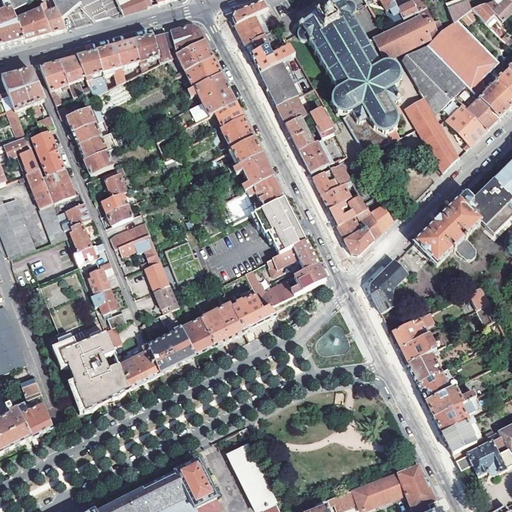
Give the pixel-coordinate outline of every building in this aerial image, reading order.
[(0,50),(13,47),(24,44),(12,13),(6,0),(0,0),(0,7),(4,6),(7,14),(0,17),(0,50)] [(73,12),(77,9),(73,0),(6,0),(12,13),(18,10),(36,2),(38,4),(44,2),(48,0),(50,0),(56,12),(61,22),(69,15),(73,12)] [(115,0),(121,12),(123,16),(147,10),(142,0),(115,0)] [(378,0),(382,5),(387,13),(390,11),(393,17),(399,14),(397,11),(391,0),(378,0)] [(427,10),(421,0),(419,0),(397,11),(399,14),(404,22),(427,10)] [(495,15),(503,23),(511,14),(511,6),(509,3),(505,0),(500,0),(498,1),(495,3),(486,6),(495,15)] [(443,176),(458,160),(434,119),(401,64),(403,59),(427,48),(439,37),(427,10),(404,22),(405,24),(399,27),(368,43),(356,22),(352,15),(355,12),(355,8),(353,5),(349,4),(346,5),(344,1),(298,27),(300,32),(298,33),(298,35),(297,37),(297,38),(298,40),(299,41),(301,42),(303,43),(304,43),(306,42),(336,94),(333,97),(331,101),(330,105),(332,111),(334,115),(339,117),(343,118),(348,117),(343,120),(364,156),(389,145),(416,131),(443,176)] [(18,10),(22,20),(41,12),(38,4),(36,2),(18,10)] [(63,33),(65,32),(61,22),(56,12),(48,15),(46,8),(44,2),(38,4),(41,12),(51,36),(63,33)] [(468,3),(449,11),(454,26),(459,23),(472,12),(468,3)] [(262,7),(235,17),(234,20),(232,23),(236,28),(254,20),(268,13),(264,6),(262,7)] [(473,11),(486,24),(495,15),(486,6),(473,11)] [(46,38),(51,36),(41,12),(22,20),(18,10),(12,13),(24,44),(46,38)] [(399,14),(393,17),(399,27),(405,24),(404,22),(399,14)] [(263,39),(254,20),(236,28),(240,37),(244,46),(246,49),(263,39)] [(478,99),(480,101),(487,94),(485,93),(485,91),(484,79),(489,74),(488,73),(499,63),(459,23),(454,26),(439,37),(427,48),(466,87),(474,96),(475,95),(478,99)] [(194,29),(192,27),(164,35),(152,38),(158,61),(159,66),(176,57),(204,43),(198,31),(194,29)] [(272,43),(268,36),(263,39),(267,45),(272,43)] [(263,39),(246,49),(250,56),(251,59),(266,50),(285,40),(283,37),(272,43),(267,45),(263,39)] [(158,61),(152,38),(138,42),(134,43),(139,65),(140,68),(145,66),(145,64),(154,61),(158,61)] [(139,65),(134,43),(117,48),(115,49),(121,71),(123,70),(124,72),(127,71),(127,69),(139,65)] [(184,74),(213,60),(210,54),(206,46),(204,43),(176,57),(184,74)] [(446,123),(470,149),(487,133),(468,112),(455,98),(466,87),(427,48),(403,59),(401,64),(434,119),(448,105),(454,110),(455,109),(458,112),(446,123)] [(121,71),(115,49),(99,53),(96,54),(102,79),(112,76),(116,87),(125,83),(121,71)] [(266,50),(251,59),(253,62),(255,67),(258,73),(260,77),(281,66),(295,58),(290,50),(271,60),(266,50)] [(102,79),(96,54),(89,56),(79,59),(76,59),(85,79),(94,99),(105,93),(102,79)] [(85,79),(76,59),(61,64),(59,64),(68,87),(71,86),(72,88),(75,86),(74,84),(85,79)] [(184,93),(221,76),(215,64),(213,60),(184,74),(188,81),(179,85),(183,94),(184,93)] [(65,88),(68,87),(59,64),(56,65),(40,70),(50,94),(62,89),(63,92),(66,90),(65,88)] [(266,89),(268,93),(270,97),(277,110),(297,100),(298,100),(281,66),(260,77),(263,82),(266,89)] [(44,103),(31,72),(29,73),(18,76),(30,109),(33,115),(39,112),(37,106),(44,103)] [(498,83),(511,97),(511,77),(508,73),(503,78),(501,77),(498,79),(500,81),(498,83)] [(15,114),(30,109),(18,76),(5,79),(2,80),(8,97),(14,110),(15,114)] [(214,115),(236,104),(227,87),(221,76),(184,93),(186,100),(197,95),(201,103),(208,118),(214,115)] [(0,80),(0,98),(1,100),(8,97),(2,80),(0,80)] [(486,90),(485,91),(485,93),(487,94),(480,101),(499,120),(502,118),(511,108),(511,97),(498,83),(492,88),(491,87),(488,89),(490,91),(489,92),(486,90)] [(70,93),(74,99),(80,96),(77,90),(70,93)] [(8,97),(1,100),(2,103),(6,113),(14,110),(8,97)] [(52,100),(55,107),(61,105),(58,98),(52,100)] [(468,112),(487,133),(493,126),(499,120),(480,101),(478,99),(476,101),(477,103),(468,112)] [(297,100),(277,110),(281,118),(286,127),(306,117),(297,100)] [(198,122),(198,123),(208,118),(201,103),(188,108),(195,123),(198,122)] [(222,130),(244,120),(237,108),(236,104),(214,115),(222,130)] [(14,110),(6,113),(11,126),(19,123),(15,114),(14,110)] [(88,110),(66,120),(72,135),(95,125),(88,110)] [(332,131),(321,110),(309,116),(314,127),(322,142),(334,136),(331,132),(332,131)] [(137,115),(144,133),(150,131),(141,113),(137,115)] [(36,121),(39,129),(53,125),(50,116),(36,121)] [(306,117),(286,127),(297,150),(299,154),(317,145),(316,143),(313,144),(306,131),(314,127),(309,116),(306,117)] [(230,152),(254,140),(246,124),(244,120),(222,130),(220,131),(230,152)] [(19,123),(11,126),(17,141),(25,138),(19,123)] [(95,125),(72,135),(78,148),(100,139),(95,125)] [(215,144),(220,142),(216,133),(211,135),(215,144)] [(56,153),(48,135),(27,144),(29,150),(34,148),(43,169),(37,171),(38,173),(41,182),(64,172),(56,153)] [(100,139),(78,148),(84,163),(106,153),(116,149),(110,135),(100,139)] [(162,159),(176,152),(169,136),(155,142),(158,148),(162,159)] [(4,146),(10,161),(14,159),(18,158),(21,157),(30,153),(29,150),(27,144),(25,138),(17,141),(4,146)] [(233,171),(262,157),(260,153),(256,144),(254,140),(230,152),(228,153),(229,155),(232,154),(236,163),(234,164),(233,162),(226,166),(230,173),(233,171)] [(333,166),(321,143),(317,145),(328,168),(333,166)] [(309,173),(311,176),(328,168),(317,145),(299,154),(309,173)] [(151,151),(156,162),(162,159),(158,148),(151,151)] [(30,153),(21,157),(29,177),(38,173),(37,171),(30,153)] [(84,163),(90,179),(113,169),(106,153),(84,163)] [(246,192),(273,179),(267,166),(262,157),(233,171),(235,176),(242,173),(247,184),(240,187),(243,194),(246,192)] [(349,162),(347,159),(333,166),(328,168),(329,170),(331,171),(341,166),(349,162)] [(165,165),(170,175),(174,173),(169,163),(165,165)] [(414,245),(436,268),(453,253),(455,254),(456,253),(462,259),(463,259),(467,263),(472,263),(476,259),(476,253),(472,250),(473,249),(466,243),(467,241),(466,240),(479,227),(491,240),(511,219),(511,163),(474,200),(468,193),(415,244),(414,245)] [(351,184),(341,166),(331,171),(335,182),(340,189),(351,184)] [(123,169),(104,178),(113,201),(124,196),(129,193),(127,190),(125,191),(120,178),(125,175),(123,169)] [(326,174),(324,175),(329,185),(335,182),(331,171),(326,174)] [(66,215),(84,207),(80,196),(75,198),(64,172),(41,182),(51,207),(56,219),(66,215)] [(29,177),(27,177),(40,212),(51,207),(41,182),(38,173),(29,177)] [(324,175),(313,181),(322,199),(340,189),(335,182),(329,185),(324,175)] [(254,214),(284,200),(278,189),(273,179),(246,192),(248,198),(255,194),(259,204),(253,207),(252,205),(223,219),(227,228),(251,217),(251,216),(254,214)] [(340,189),(322,199),(328,210),(329,213),(345,204),(347,202),(350,200),(346,191),(353,187),(351,184),(340,189)] [(113,201),(103,205),(107,216),(128,207),(124,196),(113,201)] [(366,231),(374,243),(381,236),(383,234),(371,215),(368,211),(366,212),(358,196),(350,200),(347,202),(353,212),(357,218),(359,223),(361,222),(366,231)] [(2,200),(0,200),(0,234),(10,261),(35,252),(16,201),(3,205),(2,200)] [(279,258),(293,251),(306,244),(297,227),(295,221),(284,200),(254,214),(265,237),(268,235),(279,258)] [(345,204),(329,213),(333,221),(337,229),(353,220),(357,218),(353,212),(345,216),(343,212),(347,209),(345,204)] [(389,217),(393,224),(406,212),(400,206),(389,217)] [(39,212),(51,245),(65,239),(63,235),(60,227),(59,224),(56,219),(51,207),(40,212),(39,212)] [(82,227),(91,224),(84,207),(66,215),(68,220),(70,226),(66,227),(65,225),(60,227),(63,235),(68,233),(82,227)] [(107,216),(112,228),(133,219),(128,207),(107,216)] [(371,215),(383,234),(392,225),(393,224),(389,217),(383,208),(371,215)] [(56,219),(59,224),(68,220),(66,215),(56,219)] [(353,220),(337,229),(339,232),(345,243),(361,233),(353,220)] [(110,241),(114,252),(116,251),(149,238),(150,237),(145,225),(136,231),(136,229),(130,234),(129,232),(123,236),(123,235),(117,238),(117,237),(110,241)] [(68,233),(77,255),(91,250),(82,227),(68,233)] [(355,257),(359,258),(372,245),(374,243),(366,231),(361,233),(345,243),(351,257),(355,257)] [(150,268),(160,265),(149,238),(116,251),(117,255),(120,254),(122,259),(137,253),(138,257),(144,254),(150,268)] [(188,240),(164,250),(177,283),(205,271),(199,254),(194,256),(188,240)] [(305,274),(318,268),(316,264),(306,244),(293,251),(298,262),(305,274)] [(105,251),(102,245),(91,250),(77,255),(73,257),(77,268),(96,260),(93,256),(105,251)] [(271,262),(277,273),(298,262),(293,251),(279,258),(271,262)] [(102,267),(100,270),(101,273),(112,269),(110,264),(102,267)] [(144,271),(155,295),(164,292),(163,290),(169,288),(160,265),(150,268),(144,271)] [(96,267),(87,270),(89,277),(98,274),(96,267)] [(300,296),(325,283),(320,271),(318,268),(305,274),(291,281),(293,286),(258,302),(263,313),(271,310),(300,296)] [(78,269),(38,286),(52,319),(92,303),(90,299),(82,280),(78,269)] [(104,280),(115,276),(114,274),(112,269),(101,273),(104,280)] [(104,280),(101,273),(98,274),(89,277),(82,280),(90,299),(109,292),(104,280)] [(468,297),(476,314),(489,307),(481,291),(468,297)] [(117,312),(109,292),(90,299),(92,303),(95,311),(100,308),(103,317),(105,316),(109,315),(117,312)] [(171,312),(179,308),(177,302),(170,305),(164,292),(155,295),(163,316),(171,312)] [(245,335),(276,320),(271,310),(263,313),(258,302),(255,298),(243,304),(242,303),(235,307),(236,309),(232,310),(245,335)] [(68,385),(79,416),(90,411),(129,392),(118,364),(95,311),(92,303),(52,319),(61,341),(64,339),(66,343),(53,350),(60,371),(69,371),(74,382),(68,385)] [(201,322),(215,350),(245,335),(232,310),(230,307),(201,322)] [(476,314),(483,329),(497,323),(489,307),(476,314)] [(3,309),(0,310),(0,377),(26,367),(3,309)] [(150,349),(161,376),(195,359),(181,332),(171,312),(163,316),(159,317),(165,330),(167,328),(172,337),(150,349)] [(110,319),(107,320),(111,331),(127,325),(123,314),(110,319)] [(430,317),(392,336),(398,348),(399,352),(429,337),(424,327),(433,322),(430,317)] [(181,332),(195,359),(215,350),(201,322),(181,332)] [(429,337),(399,352),(401,354),(407,367),(439,351),(446,348),(441,338),(431,343),(429,337)] [(118,364),(129,392),(161,376),(150,349),(148,345),(143,348),(145,355),(131,361),(130,358),(118,364)] [(439,351),(407,367),(409,370),(417,386),(441,374),(433,358),(440,355),(439,351)] [(441,374),(417,386),(421,394),(426,404),(450,391),(445,381),(452,378),(448,370),(441,374)] [(457,376),(452,378),(445,381),(450,391),(456,389),(462,386),(457,376)] [(35,381),(21,388),(26,402),(40,395),(35,381)] [(450,391),(426,404),(427,407),(434,421),(475,400),(472,395),(462,400),(456,389),(450,391)] [(40,395),(26,402),(14,407),(16,411),(32,441),(53,430),(53,429),(40,395)] [(475,400),(434,421),(441,434),(442,436),(468,423),(464,415),(479,408),(475,400)] [(0,456),(32,441),(16,411),(9,415),(10,418),(0,422),(0,456)] [(468,423),(442,436),(451,453),(452,456),(467,449),(476,444),(468,428),(474,426),(472,421),(468,423)] [(511,455),(511,425),(498,433),(502,441),(510,457),(511,455)] [(247,429),(240,432),(244,441),(251,437),(247,429)] [(502,441),(498,433),(476,444),(467,449),(471,456),(502,441)] [(452,456),(461,474),(472,468),(478,480),(488,474),(488,476),(490,478),(493,478),(496,477),(511,468),(511,460),(510,457),(502,441),(471,456),(467,449),(452,456)] [(237,452),(229,456),(255,511),(279,511),(249,448),(238,453),(237,452)] [(218,511),(221,511),(216,500),(217,500),(199,464),(176,475),(176,476),(104,511),(218,511)] [(366,511),(406,496),(411,511),(414,511),(428,507),(437,503),(428,484),(419,467),(353,493),(359,507),(360,511),(366,511)] [(345,511),(359,507),(353,493),(328,503),(331,509),(335,508),(336,511),(345,511)]
